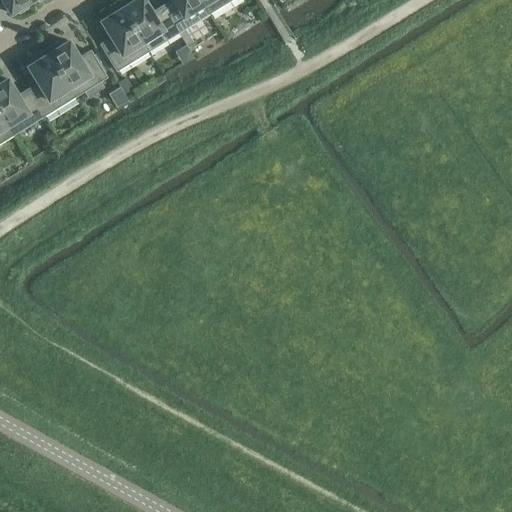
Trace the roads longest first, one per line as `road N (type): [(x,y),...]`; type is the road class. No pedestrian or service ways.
road 1 (track): [(0,230),(144,142),(305,70),(423,0)]
road 2 (tertiary): [(162,511),(0,422)]
